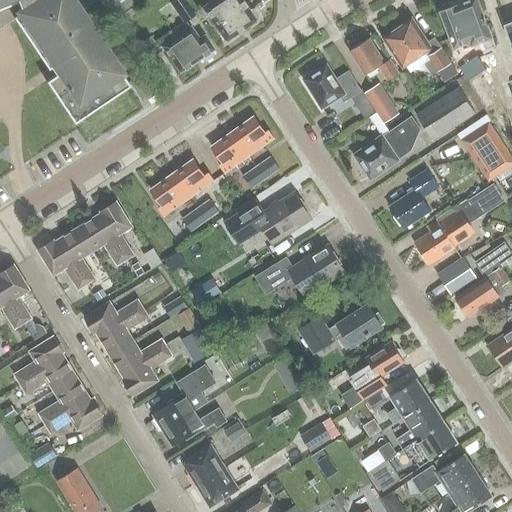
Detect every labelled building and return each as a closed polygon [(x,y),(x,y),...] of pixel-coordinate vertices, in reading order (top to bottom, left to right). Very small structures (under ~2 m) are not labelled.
[(70,0),(0,0),(0,26),(12,18),(46,69),(49,68),(54,75),(44,81),(73,123),(127,86),(70,0)] [(100,0),(112,17),(137,0),(100,0)] [(193,62),(212,49),(203,35),(197,39),(189,26),(189,27),(185,21),(194,14),(184,0),(172,0),(169,2),(182,22),(171,29),(193,62)] [(247,10),(240,0),(211,0),(201,8),(224,42),(254,21),(254,20),(255,19),(257,15),(252,8),(248,9),(247,10)] [(495,46),(491,38),(476,0),(466,0),(455,4),(454,3),(439,9),(440,10),(438,11),(453,48),(465,44),(467,47),(477,43),(480,51),(495,46)] [(437,71),(450,64),(433,38),(426,42),(411,18),(382,37),(402,67),(426,51),(429,55),(427,56),(437,71)] [(178,72),(193,62),(171,29),(153,42),(149,37),(140,43),(150,57),(162,48),(178,72)] [(368,38),(349,51),(365,75),(378,67),(387,80),(398,73),(389,59),(384,62),(368,38)] [(458,68),(467,81),(485,69),(477,56),(458,68)] [(450,64),(437,71),(444,82),(457,74),(450,64)] [(326,65),(303,79),(321,108),(339,96),(342,101),(351,95),(359,90),(347,73),(335,80),(326,65)] [(141,97),(153,89),(144,75),(131,83),(141,97)] [(399,113),(379,82),(362,93),(367,99),(383,124),(399,113)] [(432,140),(475,113),(457,88),(416,114),(432,140)] [(359,90),(351,95),(357,106),(367,99),(362,93),(360,89),(359,90)] [(249,155),(273,138),(268,130),(264,133),(252,117),(232,132),(249,155)] [(397,159),(411,150),(409,147),(420,130),(411,117),(382,137),(381,136),(353,155),(370,179),(398,160),(397,159)] [(511,164),(511,157),(488,122),(461,140),(488,180),(511,164)] [(224,173),(249,155),(232,132),(211,146),(222,162),(219,165),(224,173)] [(256,165),(265,178),(279,169),(269,156),(256,165)] [(188,198),(213,180),(208,173),(203,176),(192,160),(172,175),(188,198)] [(251,188),(265,178),(256,165),(242,175),(251,188)] [(389,206),(404,228),(430,211),(421,198),(438,187),(426,170),(409,181),(415,189),(389,206)] [(163,216),(188,198),(172,175),(150,189),(162,205),(158,208),(163,216)] [(466,199),(435,219),(440,226),(414,243),(428,265),(454,248),(454,246),(475,232),(469,224),(505,201),(493,183),(468,200),(466,199)] [(272,244),(310,219),(293,192),(259,215),(252,205),(224,223),(234,238),(258,223),(272,244)] [(196,208),(205,221),(217,212),(208,199),(196,208)] [(124,260),(132,255),(119,234),(131,227),(116,202),(100,212),(101,213),(97,216),(124,260)] [(190,232),(205,221),(196,208),(181,219),(190,232)] [(117,264),(124,260),(97,216),(77,227),(92,251),(104,244),(117,264)] [(80,259),(92,251),(77,227),(58,239),(85,284),(93,279),(80,259)] [(78,289),(85,284),(58,239),(54,242),(53,241),(38,251),(53,275),(65,268),(78,289)] [(509,282),(500,268),(511,260),(511,253),(504,241),(474,262),(484,278),(454,297),(468,317),(499,297),(499,296),(504,293),(501,288),(509,282)] [(305,297),(344,272),(327,245),(292,267),(286,257),(254,277),(265,294),(293,277),(305,297)] [(463,259),(439,275),(450,291),(474,276),(463,259)] [(143,272),(137,262),(131,266),(137,276),(143,272)] [(17,298),(29,290),(14,265),(0,273),(0,287),(22,323),(30,318),(17,298)] [(200,306),(215,296),(206,282),(191,292),(200,306)] [(0,308),(2,307),(15,328),(22,323),(0,287),(0,308)] [(97,301),(106,296),(102,289),(93,295),(97,301)] [(170,318),(187,308),(181,297),(164,307),(170,318)] [(98,336),(142,309),(137,301),(116,313),(109,302),(84,317),(94,333),(95,332),(98,336)] [(377,313),(374,315),(367,304),(336,324),(328,330),(319,316),(298,330),(313,353),(334,340),(334,339),(337,337),(345,349),(350,346),(351,347),(381,327),(380,325),(384,323),(377,313)] [(109,356),(133,341),(126,329),(147,316),(142,309),(98,336),(109,356)] [(188,309),(177,315),(188,333),(199,327),(188,309)] [(30,318),(22,323),(33,341),(46,333),(42,326),(38,324),(34,324),(30,318)] [(267,324),(255,331),(265,347),(277,339),(267,324)] [(511,328),(487,346),(502,367),(511,360),(511,328)] [(211,352),(197,329),(179,339),(194,363),(211,352)] [(20,384),(65,356),(53,337),(29,351),(35,362),(15,375),(20,384)] [(121,375),(166,348),(161,340),(141,353),(133,341),(109,356),(121,375)] [(365,359),(368,364),(348,377),(363,401),(386,386),(380,377),(404,361),(391,342),(365,359)] [(150,368),(171,355),(166,348),(121,375),(124,379),(123,380),(133,396),(158,380),(150,368)] [(53,391),(77,376),(65,356),(20,384),(26,393),(46,380),(53,391)] [(303,386),(285,357),(272,365),(289,394),(303,386)] [(151,415),(161,431),(188,414),(195,410),(188,399),(213,383),(202,366),(174,384),(181,394),(177,397),(177,396),(162,406),(163,407),(151,415)] [(44,423),(89,395),(77,376),(53,391),(59,401),(39,414),(44,423)] [(403,418),(429,401),(415,380),(389,397),(395,407),(385,413),(392,424),(402,417),(403,418)] [(332,392),(325,381),(312,389),(319,400),(332,392)] [(77,430),(101,415),(89,395),(44,423),(50,432),(71,419),(77,430)] [(416,439),(442,421),(429,401),(403,418),(410,429),(395,439),(402,450),(417,441),(416,439)] [(1,412),(7,422),(18,416),(12,405),(1,412)] [(216,409),(200,419),(195,410),(188,414),(161,431),(171,447),(183,439),(184,441),(199,432),(212,423),(214,428),(224,422),(216,409)] [(381,430),(373,418),(361,426),(369,438),(381,430)] [(20,419),(12,424),(19,433),(26,429),(20,419)] [(419,467),(456,443),(442,421),(416,439),(417,441),(402,450),(408,460),(413,457),(419,467)] [(245,433),(237,422),(224,431),(231,442),(245,433)] [(331,439),(321,422),(300,435),(310,452),(331,439)] [(396,454),(388,442),(376,449),(385,462),(396,454)] [(55,454),(48,443),(30,454),(37,465),(55,454)] [(195,485),(223,468),(216,456),(218,455),(212,445),(209,445),(209,444),(192,455),(180,462),(195,485)] [(315,462),(326,479),(337,471),(326,455),(315,462)] [(449,493),(477,475),(464,455),(436,472),(432,466),(411,479),(419,493),(440,479),(449,493)] [(373,479),(384,472),(379,465),(368,471),(373,479)] [(56,481),(75,511),(96,511),(102,509),(76,468),(56,481)] [(238,488),(239,488),(232,478),(230,479),(223,468),(195,485),(209,509),(221,501),(221,502),(238,491),(238,488)] [(466,511),(491,497),(477,475),(449,493),(457,506),(446,511),(466,511)] [(257,511),(271,503),(262,490),(242,503),(244,506),(234,511),(257,511)] [(387,507),(398,500),(392,491),(381,498),(387,507)]
